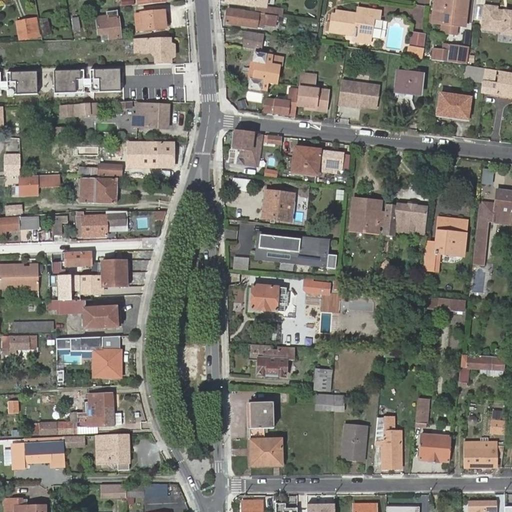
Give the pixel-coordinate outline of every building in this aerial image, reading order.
[(434,0),(431,22),(464,26),(467,0),(434,0)] [(511,11),(511,14),(505,13),(505,10),(497,9),(497,6),(485,4),(482,28),(501,31),(501,34),(511,35),(511,11)] [(266,6),(256,5),(255,13),(282,17),(284,8),(266,6)] [(337,16),(334,15),(331,15),(329,32),(353,36),(371,38),(373,20),(379,20),(380,12),(361,9),(360,17),(356,16),(356,15),(338,12),(337,16)] [(227,10),(225,23),(263,29),(265,16),(227,10)] [(120,33),(119,27),(117,12),(106,13),(107,17),(96,19),(98,36),(102,36),(103,39),(133,37),(132,31),(120,33)] [(135,15),(136,23),(137,32),(165,30),(164,13),(135,15)] [(43,34),(52,32),(49,17),(40,19),(43,34)] [(80,17),(72,17),(73,32),(81,32),(80,17)] [(16,22),(20,40),(39,36),(35,18),(16,22)] [(379,20),(373,20),(371,38),(379,39),(382,21),(379,20)] [(429,31),(427,50),(432,51),(431,59),(466,64),(468,46),(448,44),(448,48),(433,46),(434,33),(429,31)] [(262,35),(245,32),(243,48),(260,51),(262,35)] [(425,33),(411,32),(409,47),(423,48),(425,33)] [(370,44),(371,38),(353,36),(352,41),(370,44)] [(170,39),(135,39),(135,52),(151,52),(156,56),(170,56),(170,45),(170,39)] [(423,48),(409,47),(408,57),(422,59),(423,48)] [(250,63),(248,78),(249,80),(248,89),(267,91),(268,83),(274,84),(277,65),(282,66),(283,58),(253,53),(252,61),(250,63)] [(170,56),(156,56),(156,64),(171,63),(170,56)] [(466,67),(464,78),(483,81),(484,70),(466,67)] [(121,68),(91,69),(91,92),(121,91),(121,68)] [(511,75),(497,73),(495,84),(491,83),(493,70),(486,69),(482,93),(511,96),(511,75)] [(84,70),(54,71),(54,93),(84,92),(84,70)] [(37,71),(7,72),(8,95),(38,94),(37,71)] [(395,92),(413,94),(420,95),(423,74),(398,71),(395,92)] [(300,73),(298,89),(297,105),(306,106),(315,107),(314,110),(326,110),(328,90),(312,88),(313,83),(315,83),(316,75),(300,73)] [(379,88),(340,82),(337,103),(375,108),(379,88)] [(298,89),(289,88),(288,101),(273,99),(272,112),(296,115),(297,105),(298,89)] [(247,90),(246,100),(261,102),(263,92),(247,90)] [(440,93),(437,115),(467,119),(470,97),(440,93)] [(263,102),(263,111),(272,112),(273,99),(266,99),(263,102)] [(241,102),(240,111),(252,112),(253,103),(241,102)] [(169,128),(170,105),(138,106),(138,116),(138,128),(169,128)] [(65,108),(65,117),(96,117),(96,108),(65,108)] [(54,127),(54,138),(68,138),(68,127),(54,127)] [(233,132),(231,149),(240,150),(239,158),(237,158),(236,167),(245,167),(245,166),(261,168),(262,166),(266,167),(266,159),(260,159),(262,135),(233,132)] [(281,137),(268,135),(267,144),(280,145),(281,137)] [(175,142),(127,142),(127,169),(175,169),(175,142)] [(318,152),(295,150),(292,173),(317,175),(318,152)] [(350,155),(318,152),(317,168),(333,170),(332,174),(342,175),(342,171),(349,172),(350,155)] [(6,175),(21,175),(20,154),(5,154),(6,175)] [(92,166),(92,176),(120,177),(120,166),(92,166)] [(496,172),(486,171),(485,183),(495,184),(496,172)] [(23,178),(22,190),(31,190),(31,187),(51,187),(50,178),(23,178)] [(232,179),(231,192),(250,193),(252,181),(232,179)] [(82,180),(82,204),(116,204),(116,180),(82,180)] [(482,203),(480,226),(485,227),(488,228),(489,228),(490,220),(511,222),(511,192),(498,190),(495,204),(482,203)] [(293,195),(265,192),(262,219),(290,222),(291,215),(293,215),(294,202),(293,202),(293,195)] [(384,226),(385,212),(378,212),(379,202),(356,200),(352,230),(376,233),(376,225),(384,226)] [(426,207),(397,204),(396,211),(385,210),(385,212),(384,226),(383,233),(394,235),(394,231),(423,235),(426,207)] [(6,215),(24,215),(24,205),(6,205),(6,215)] [(123,212),(104,211),(104,215),(82,216),(82,213),(79,212),(79,216),(77,216),(75,237),(105,237),(105,227),(108,227),(108,229),(123,229),(123,212)] [(156,220),(166,220),(165,211),(155,211),(156,220)] [(62,217),(52,218),(52,235),(60,235),(60,222),(62,222),(62,217)] [(0,220),(0,231),(35,230),(35,219),(0,220)] [(426,241),(423,269),(437,271),(439,261),(433,260),(434,253),(463,256),(467,224),(439,221),(436,242),(426,241)] [(480,226),(476,263),(484,264),(488,228),(480,226)] [(30,242),(40,242),(40,231),(30,231),(30,242)] [(259,243),(265,244),(265,247),(299,251),(298,256),(316,258),(315,264),(329,266),(330,254),(322,253),(323,243),(301,240),(301,237),(260,233),(259,243)] [(301,237),(301,240),(323,243),(322,253),(330,254),(331,244),(329,244),(329,241),(301,237)] [(265,244),(259,243),(258,251),(265,252),(264,259),(315,264),(316,258),(298,256),(299,251),(265,247),(265,244)] [(91,251),(65,252),(65,261),(63,261),(63,266),(65,266),(91,265),(91,264),(91,251)] [(249,271),(250,258),(234,256),(233,269),(249,271)] [(49,276),(48,299),(84,299),(91,298),(91,295),(101,295),(101,286),(126,286),(125,261),(100,261),(100,264),(101,275),(91,275),(66,275),(61,276),(49,276)] [(14,265),(0,265),(0,287),(14,287),(14,289),(38,289),(37,264),(26,265),(26,267),(20,267),(14,267),(14,265)] [(91,265),(91,275),(101,275),(100,264),(91,264),(91,265)] [(65,266),(66,275),(91,275),(91,265),(65,266)] [(331,285),(306,283),(305,293),(330,295),(331,285)] [(284,292),(250,289),(248,313),(282,316),(284,292)] [(422,295),(420,305),(463,312),(465,301),(422,295)] [(48,299),(46,299),(46,307),(56,306),(56,312),(81,311),(81,326),(116,326),(115,303),(84,304),(84,299),(48,299)] [(8,320),(9,334),(50,332),(50,319),(8,320)] [(0,320),(0,333),(9,334),(8,320),(0,320)] [(34,337),(2,338),(3,350),(35,348),(34,337)] [(59,338),(59,348),(75,348),(75,338),(59,338)] [(272,346),(249,344),(248,360),(258,361),(257,375),(285,376),(286,361),(293,361),(293,349),(277,348),(277,352),(271,351),(272,346)] [(117,360),(118,351),(93,351),(93,377),(120,377),(121,361),(117,360)] [(468,358),(467,368),(491,369),(491,360),(468,358)] [(314,391),(332,392),(333,370),(316,368),(314,391)] [(79,403),(79,392),(63,393),(63,404),(79,403)] [(330,394),(313,393),(312,409),(330,410),(330,394)] [(114,415),(114,394),(90,395),(90,401),(86,401),(87,413),(78,414),(78,423),(78,427),(96,427),(114,426),(114,415)] [(341,410),(341,394),(330,394),(330,410),(341,410)] [(426,423),(428,400),(418,398),(415,422),(426,423)] [(8,401),(8,414),(17,414),(17,401),(8,401)] [(283,465),(282,439),(265,440),(265,433),(268,433),(268,429),(274,428),(273,403),(250,404),(252,467),(283,465)] [(401,468),(401,430),(394,431),(394,433),(386,433),(386,419),(378,419),(375,446),(382,446),(382,468),(401,468)] [(490,419),(489,432),(504,433),(505,420),(490,419)] [(55,424),(55,434),(73,433),(72,427),(75,427),(75,423),(55,424)] [(78,423),(75,423),(75,427),(72,427),(73,433),(97,432),(96,427),(78,427),(78,423)] [(369,425),(347,423),(345,456),(366,459),(369,425)] [(40,424),(41,435),(55,434),(55,424),(40,424)] [(421,434),(418,460),(446,463),(449,437),(421,434)] [(128,435),(102,435),(103,463),(112,463),(113,466),(116,466),(117,470),(128,469),(127,462),(130,462),(128,435)] [(84,448),(84,436),(65,437),(65,448),(84,448)] [(51,455),(51,437),(23,439),(23,444),(11,445),(12,469),(24,469),(24,463),(51,461),(51,455)] [(60,454),(60,437),(51,437),(51,455),(60,454)] [(462,468),(501,467),(500,442),(491,442),(491,447),(479,447),(479,442),(463,442),(462,468)] [(60,454),(51,455),(51,461),(51,468),(66,467),(65,454),(63,454),(60,454)] [(146,484),(145,498),(168,498),(168,484),(146,484)] [(102,496),(125,496),(125,486),(102,486),(102,496)] [(125,486),(125,496),(144,496),(144,486),(125,486)] [(45,511),(44,503),(21,504),(20,498),(4,499),(4,511),(45,511)] [(467,501),(467,511),(477,511),(500,511),(501,501),(467,501)] [(242,502),(241,511),(261,511),(261,502),(242,502)]
